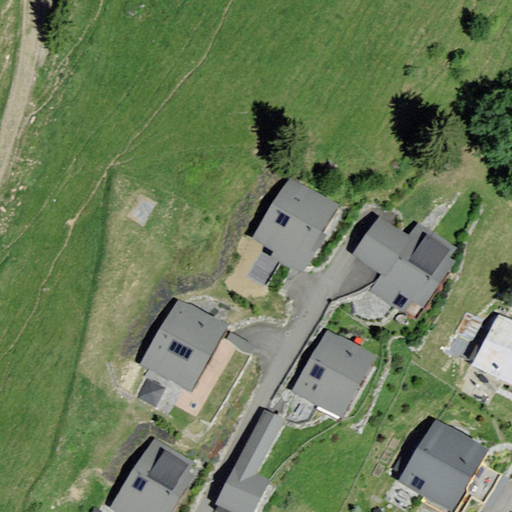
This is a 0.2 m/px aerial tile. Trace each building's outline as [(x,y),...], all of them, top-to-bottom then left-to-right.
[(334,204),(290,181),(257,244),(297,264),(302,266),(334,204)] [(455,247),(422,224),(411,241),(382,222),(359,256),(387,274),(377,290),(408,310),(416,298),(425,303),(454,261),(447,257),(455,247)] [(222,328),(177,304),(146,364),(191,387),(211,349),(222,328)] [(478,363),(511,379),(511,324),(505,321),(500,318),(478,363)] [(374,356),(328,332),(306,373),(298,388),(345,412),(374,356)] [(290,429),(265,417),(220,508),(228,511),(266,511),(278,488),(265,482),(290,429)] [(450,432),(435,424),(404,481),(451,506),(481,449),(450,432)] [(168,511),(196,468),(155,443),(115,506),(125,511),(149,511),(150,511),(152,511),(168,511)]
